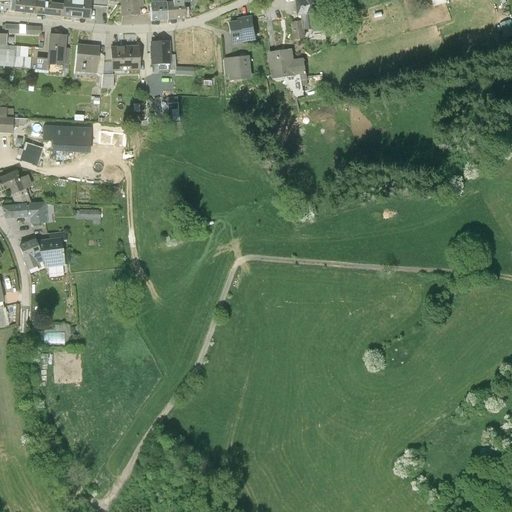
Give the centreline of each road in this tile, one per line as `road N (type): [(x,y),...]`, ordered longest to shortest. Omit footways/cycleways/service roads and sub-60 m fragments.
road 1 (track): [(98,510),(197,367),(236,266),(247,259),(511,279)]
road 2 (residential): [(0,18),(161,29),(251,0)]
road 3 (track): [(25,330),(41,436),(99,511)]
